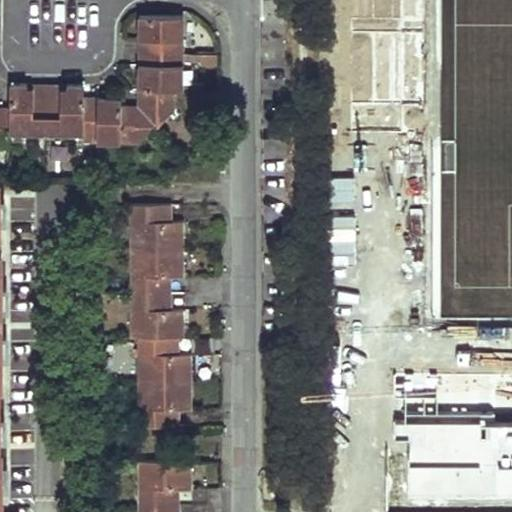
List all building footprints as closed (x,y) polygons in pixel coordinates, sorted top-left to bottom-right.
[(0,0),(0,134),(8,135),(9,129),(77,128),(76,137),(139,138),(178,100),(179,83),(183,83),(184,15),(140,14),(139,104),(122,104),(121,96),(84,96),(85,83),(11,83),(11,106),(0,106),(0,0)] [(384,30),(383,208),(421,208),(422,30),(384,30)] [(215,65),(215,54),(186,52),(185,63),(215,65)] [(0,511),(12,511),(12,446),(9,446),(8,379),(11,379),(9,246),(5,246),(4,182),(0,182),(0,511)] [(193,223),(173,222),(172,203),(136,203),(137,337),(147,337),(148,425),(189,426),(189,410),(202,410),(202,355),(190,355),(189,337),(195,336),(194,310),(184,311),(183,279),(193,278),(193,223)] [(185,511),(186,488),(197,487),(198,460),(144,460),(144,511),(185,511)]
